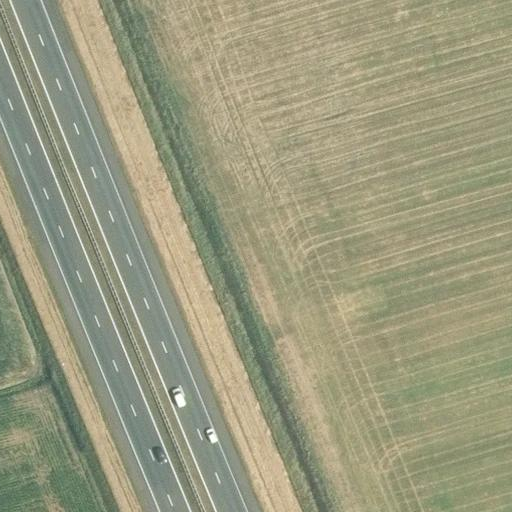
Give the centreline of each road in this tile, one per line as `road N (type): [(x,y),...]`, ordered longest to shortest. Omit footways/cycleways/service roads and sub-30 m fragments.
road 1 (motorway): [(237,511),(34,0)]
road 2 (motorway): [(0,67),(178,511)]
